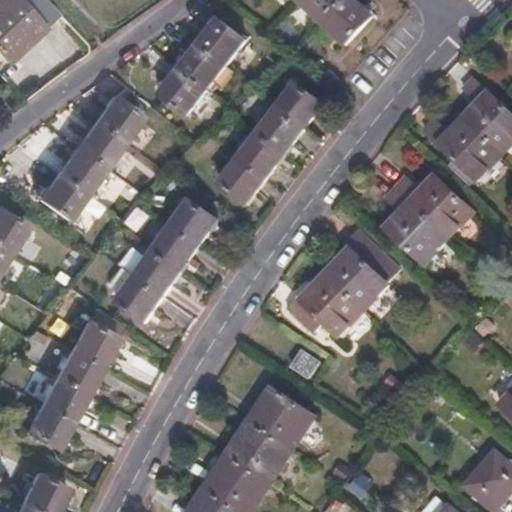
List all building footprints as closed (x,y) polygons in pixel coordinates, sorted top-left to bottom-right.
[(17,0),(0,0),(0,53),(8,62),(44,29),(17,0)] [(301,0),(324,21),(344,0),(301,0)] [(374,16),(356,0),(344,0),(324,21),(348,44),(374,16)] [(219,19),(200,45),(228,66),(247,40),(219,19)] [(228,66),(200,45),(181,69),(208,90),(228,66)] [(208,90),(181,69),(162,94),(190,115),(208,90)] [(463,117),(504,156),(511,147),(511,113),(475,78),(464,90),(477,102),(463,117)] [(278,109),(306,130),(325,104),(298,83),(278,109)] [(114,96),(95,122),(124,143),(143,116),(114,96)] [(260,134),(287,155),(306,130),(278,109),(260,134)] [(480,181),(504,156),(463,117),(450,131),(436,118),(426,129),(480,181)] [(124,143),(95,122),(77,149),(105,169),(124,143)] [(239,160),(267,182),(287,155),(260,134),(239,160)] [(105,169),(77,149),(58,173),(88,194),(105,169)] [(250,204),(267,182),(239,160),(222,184),(250,204)] [(88,194),(58,173),(41,199),(70,220),(88,194)] [(397,188),(451,239),(476,212),(436,175),(422,191),(408,177),(397,188)] [(428,264),(451,239),(397,188),(386,200),(400,212),(387,227),(428,264)] [(173,226),(201,247),(219,220),(192,200),(173,226)] [(0,213),(0,250),(10,257),(26,229),(0,213)] [(155,252),(183,273),(201,247),(173,226),(155,252)] [(326,273),(365,311),(399,275),(357,234),(348,244),(351,247),(326,273)] [(0,271),(10,257),(0,250),(0,271)] [(136,278),(165,298),(183,273),(155,252),(136,278)] [(123,296),(136,278),(124,269),(111,288),(123,296)] [(341,336),(365,311),(326,273),(301,299),(297,296),(287,306),(314,332),(325,321),(341,336)] [(148,323),(165,298),(136,278),(123,296),(119,302),(148,323)] [(96,309),(88,324),(116,339),(123,327),(96,309)] [(72,352),(103,369),(118,340),(116,339),(88,324),(87,324),(72,352)] [(56,380),(88,397),(103,369),(72,352),(56,380)] [(311,379),(320,364),(303,352),(293,367),(311,379)] [(41,408),(74,425),(88,397),(56,380),(41,408)] [(267,403),(253,424),(295,452),(317,418),(272,389),(264,401),(267,403)] [(511,392),(501,404),(511,413),(511,392)] [(59,452),(74,425),(41,408),(27,435),(59,452)] [(253,424),(250,422),(242,433),(246,436),(231,458),(273,485),(295,452),(253,424)] [(511,462),(497,450),(467,486),(498,511),(511,495),(511,462)] [(231,458),(228,455),(220,468),(224,469),(209,491),(240,511),(255,511),(273,485),(231,458)] [(22,506),(33,511),(58,511),(68,492),(36,477),(22,506)] [(240,511),(209,491),(205,489),(198,500),(201,502),(195,511),(240,511)] [(443,511),(449,506),(437,496),(423,511),(443,511)]
